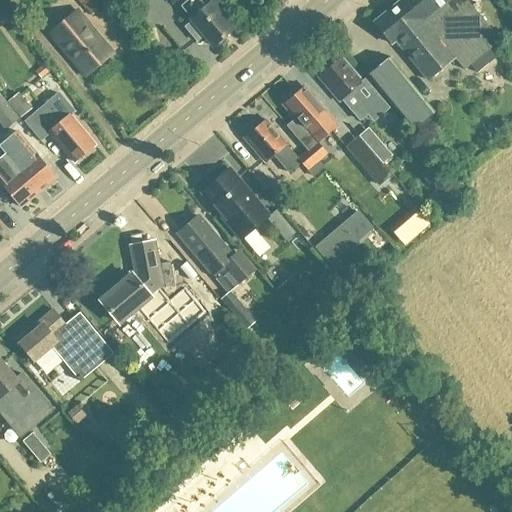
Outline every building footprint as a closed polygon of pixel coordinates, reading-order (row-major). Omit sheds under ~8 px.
[(96,0),(81,0),(91,13),(101,6),(96,0)] [(218,7),(222,3),(219,0),(201,0),(208,8),(193,20),(215,47),(236,29),(218,7)] [(464,69),(471,64),(477,72),(496,57),(490,49),(501,40),(468,0),(399,0),(374,21),(392,43),(395,40),(428,80),(455,58),(464,69)] [(87,74),(113,52),(78,10),(52,32),(87,74)] [(339,57),(330,65),(327,64),(322,69),(322,72),(319,75),(342,102),(343,101),(354,113),(359,119),(366,112),(372,119),(388,106),(364,78),(360,81),(339,57)] [(437,112),(390,57),(367,76),(414,131),(437,112)] [(303,87),(294,95),(291,94),(286,99),(286,102),(284,104),(297,119),(288,127),(305,145),(317,134),(309,126),(314,122),(321,130),(333,120),(328,115),(330,113),(327,110),(318,100),(317,101),(303,87)] [(31,108),(19,91),(10,99),(22,115),(31,108)] [(0,121),(6,129),(20,119),(0,93),(0,121)] [(35,114),(75,161),(96,143),(71,113),(62,120),(48,102),(35,114)] [(308,170),(317,162),(307,150),(298,158),(287,145),(289,144),(280,133),(278,135),(265,120),(256,128),(253,127),(248,132),(248,135),(246,137),(258,152),(256,153),(261,159),(263,158),(267,162),(274,156),(289,173),(301,163),(308,170)] [(425,136),(440,132),(437,124),(423,128),(425,136)] [(13,143),(5,149),(5,150),(39,191),(57,176),(27,140),(17,148),(13,143)] [(317,141),(307,150),(317,162),(327,154),(317,141)] [(382,142),(371,151),(382,165),(393,156),(382,142)] [(0,144),(0,179),(21,205),(39,191),(5,150),(5,149),(1,144),(0,144)] [(372,153),(359,163),(379,186),(391,176),(382,165),(372,153)] [(218,172),(207,181),(210,184),(201,192),(241,239),(241,238),(255,227),(269,215),(229,168),(220,175),(218,172)] [(268,219),(287,242),(296,234),(277,211),(268,219)] [(178,233),(213,275),(216,278),(220,278),(229,271),(239,283),(254,270),(239,253),(233,258),(198,216),(190,223),(186,223),(180,228),(180,232),(178,233)] [(332,267),(353,249),(338,230),(316,248),(332,267)] [(169,344),(205,313),(185,289),(170,302),(158,288),(162,285),(154,242),(132,246),(137,275),(134,277),(133,276),(102,303),(119,324),(140,306),(150,319),(148,321),(169,344)] [(319,327),(356,292),(339,274),(302,309),(319,327)] [(231,292),(228,294),(220,300),(235,317),(245,308),(231,292)] [(19,344),(22,347),(19,350),(28,360),(31,358),(34,361),(53,345),(72,368),(90,352),(100,364),(114,352),(80,312),(78,314),(79,316),(81,314),(85,319),(71,330),(54,310),(36,324),(39,327),(19,344)] [(25,397),(34,389),(21,373),(16,378),(0,359),(0,399),(0,400),(1,399),(18,419),(32,406),(25,397)] [(236,415),(139,499),(150,511),(152,511),(179,489),(177,486),(246,427),(236,415)] [(170,422),(150,439),(165,456),(185,439),(170,422)] [(42,463),(51,455),(33,433),(23,441),(42,463)]
